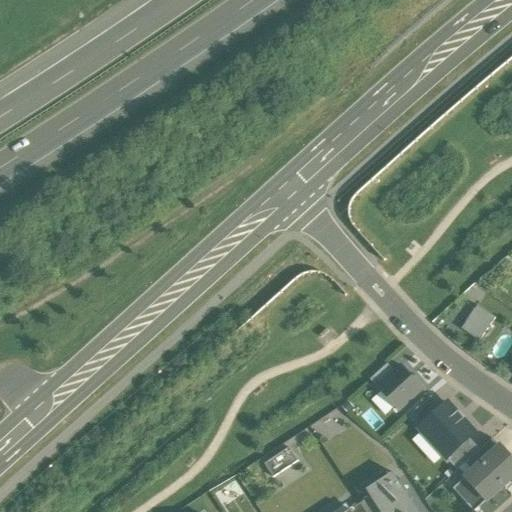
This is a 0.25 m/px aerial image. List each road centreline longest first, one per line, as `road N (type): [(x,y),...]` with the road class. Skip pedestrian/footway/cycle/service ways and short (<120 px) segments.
road 1 (secondary): [(285,193),(0,451)]
road 2 (motorway): [(0,176),(265,0)]
road 3 (residential): [(285,193),(418,334),(511,408)]
road 4 (secondary): [(508,0),(285,193)]
road 5 (motorway): [(185,0),(0,116)]
